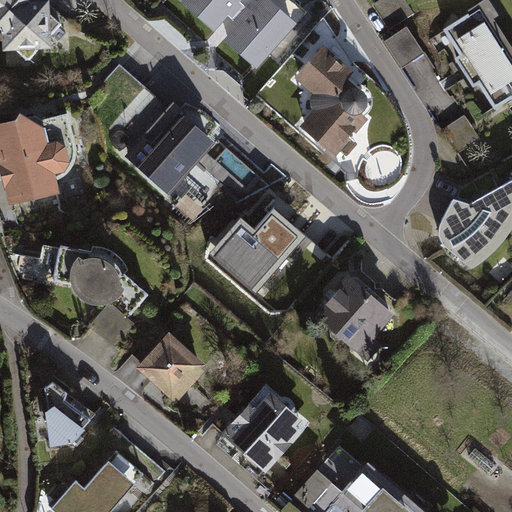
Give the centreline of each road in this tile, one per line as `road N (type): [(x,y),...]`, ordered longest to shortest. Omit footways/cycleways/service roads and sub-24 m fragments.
road 1 (residential): [(105,0),(372,237)]
road 2 (residential): [(0,308),(258,511)]
road 3 (residential): [(372,237),(416,182),(422,142),(416,107),(341,0)]
road 4 (residential): [(372,237),(511,351)]
